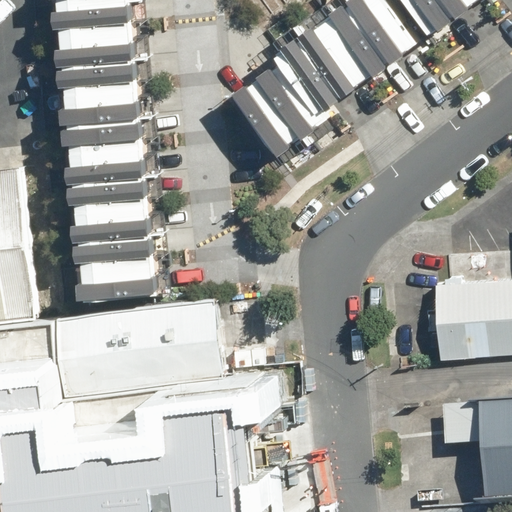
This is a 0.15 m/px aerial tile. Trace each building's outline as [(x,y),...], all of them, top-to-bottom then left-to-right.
[(67,0),(70,18),(141,12),(140,0),(67,0)] [(362,0),(347,0),(323,15),(367,78),(399,55),(396,52),(362,0)] [(406,0),(362,0),(396,52),(427,32),(406,0)] [(460,0),(423,0),(440,24),(464,5),(460,0)] [(70,18),(73,59),(145,53),(141,12),(70,18)] [(323,15),(308,27),(351,88),(367,78),(323,15)] [(292,54),(286,58),(325,115),(336,107),(332,102),(351,88),(308,27),(285,43),(292,54)] [(73,59),(75,79),(146,73),(145,53),(73,59)] [(286,58),(261,75),(301,131),(310,124),(313,128),(328,117),(325,115),(286,58)] [(75,79),(79,115),(150,110),(153,109),(152,97),(148,98),(146,73),(75,79)] [(261,75),(244,87),(286,146),(302,135),(301,131),(261,75)] [(79,115),(81,136),(152,131),(150,110),(79,115)] [(81,136),(84,176),(156,170),(159,170),(157,152),(154,152),(152,131),(81,136)] [(0,317),(38,314),(22,165),(0,167),(0,317)] [(84,176),(86,197),(158,192),(156,170),(84,176)] [(86,197),(89,231),(160,226),(164,226),(163,209),(159,210),(158,192),(86,197)] [(89,231),(90,253),(162,248),(160,226),(89,231)] [(90,253),(93,287),(168,281),(167,265),(163,265),(162,248),(90,253)] [(511,276),(439,281),(443,358),(511,353),(511,276)] [(66,312),(70,348),(79,429),(186,417),(182,379),(232,374),(224,298),(66,312)] [(280,511),(262,371),(232,374),(182,379),(186,417),(79,429),(70,348),(0,355),(0,511),(280,511)] [(511,500),(511,400),(484,403),(491,502),(511,500)] [(482,446),(482,405),(445,408),(445,446),(482,446)]
